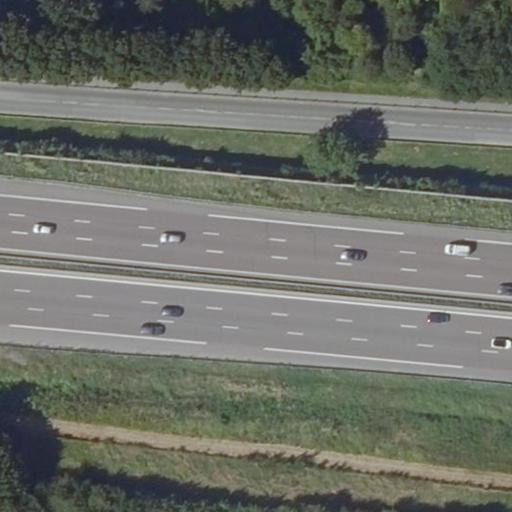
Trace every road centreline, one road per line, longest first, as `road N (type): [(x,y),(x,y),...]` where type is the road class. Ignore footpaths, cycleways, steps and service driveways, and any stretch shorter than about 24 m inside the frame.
road 1 (motorway): [(0,303),(511,351)]
road 2 (motorway): [(511,268),(0,220)]
road 3 (secondary): [(511,131),(0,99)]
